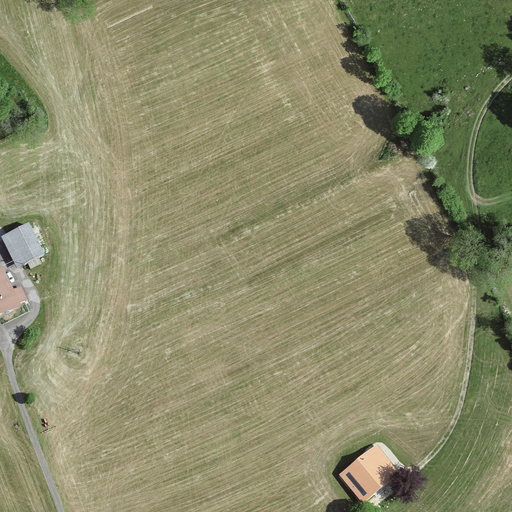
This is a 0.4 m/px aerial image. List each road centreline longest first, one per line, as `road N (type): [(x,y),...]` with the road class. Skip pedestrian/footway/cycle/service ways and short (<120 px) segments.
road 1 (track): [(511,76),(485,106),(473,146),(474,306),(460,406),(431,455),(361,511)]
road 2 (track): [(63,511),(0,350)]
